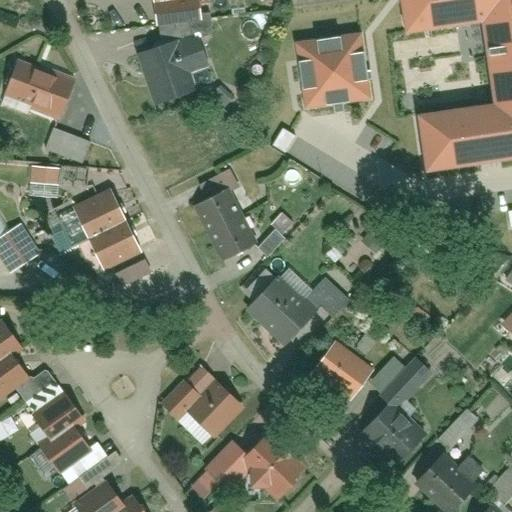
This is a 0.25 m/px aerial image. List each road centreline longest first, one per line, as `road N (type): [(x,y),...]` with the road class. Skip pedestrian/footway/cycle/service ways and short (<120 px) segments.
road 1 (residential): [(218,317),(55,0)]
road 2 (residential): [(361,476),(218,317)]
